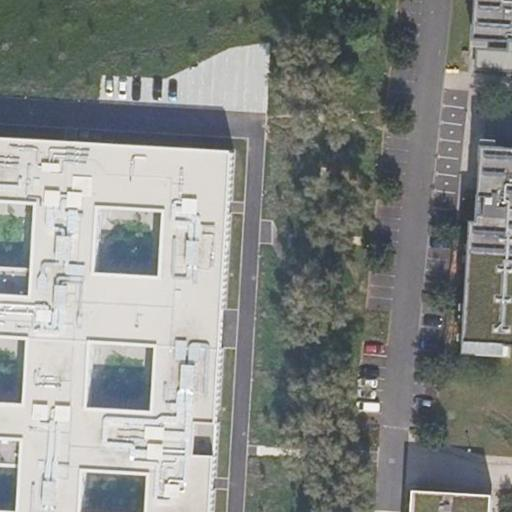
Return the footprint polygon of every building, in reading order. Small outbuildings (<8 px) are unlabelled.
[(511,45),(511,0),(478,0),(474,43),(510,45),(511,45)] [(511,45),(510,45),(509,49),(476,47),(475,70),(511,72),(511,45)] [(511,120),(486,119),(484,142),(511,143),(511,120)] [(0,511),(214,511),(236,154),(0,139),(0,511)] [(511,150),(486,149),(483,224),(476,223),(469,359),(511,361),(511,150)] [(497,511),(498,505),(419,500),(418,511),(497,511)]
